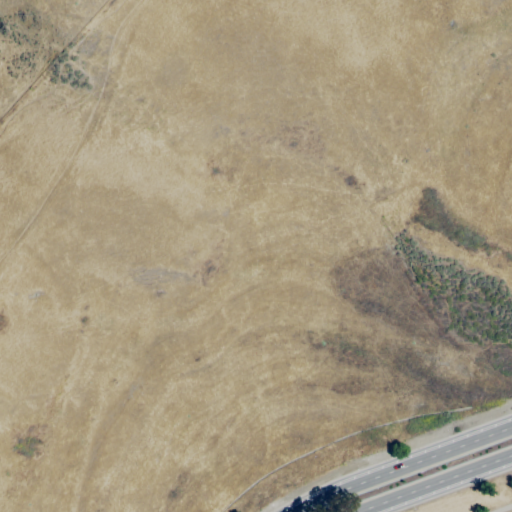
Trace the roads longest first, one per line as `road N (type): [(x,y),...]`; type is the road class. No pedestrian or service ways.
road 1 (secondary): [(511,426),(299,511)]
road 2 (secondary): [(362,511),(511,453)]
